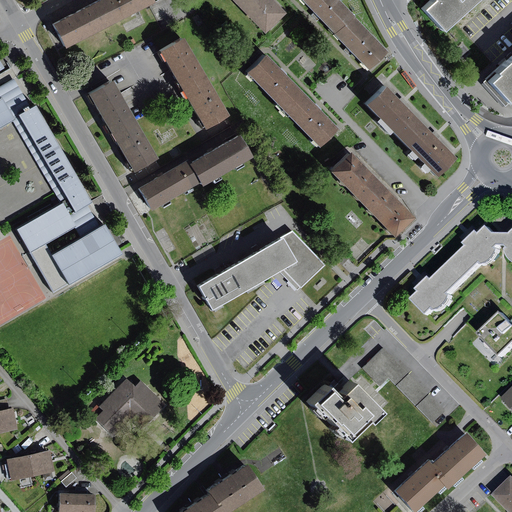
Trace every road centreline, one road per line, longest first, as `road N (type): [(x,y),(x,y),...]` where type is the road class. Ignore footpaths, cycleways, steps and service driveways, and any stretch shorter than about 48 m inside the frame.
road 1 (residential): [(247,408),(19,24)]
road 2 (residential): [(366,296),(508,448)]
road 3 (residential): [(382,1),(412,56),(485,141)]
road 4 (residential): [(366,296),(485,173)]
road 5 (residential): [(247,408),(366,296)]
road 6 (residential): [(145,511),(247,408)]
